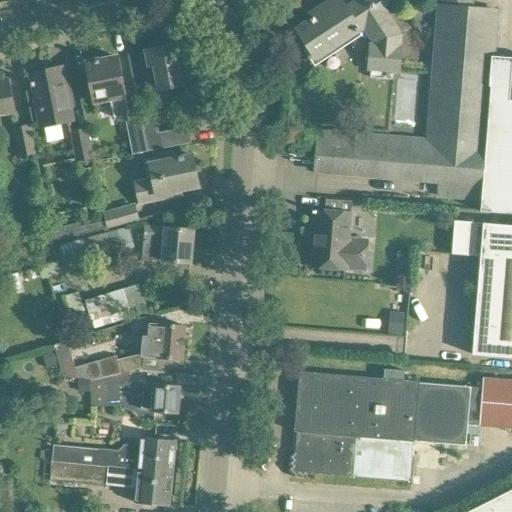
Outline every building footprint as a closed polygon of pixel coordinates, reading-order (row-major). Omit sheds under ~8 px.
[(317,59),(334,48),(334,47),(331,42),(354,27),(357,32),(360,31),(346,9),(340,0),(332,0),(311,14),(313,17),(310,19),(311,20),(298,29),(317,59)] [(377,0),(360,0),(346,9),(360,31),(366,27),(378,46),(372,46),(369,70),(398,72),(400,48),(399,47),(400,35),(383,9),(377,0)] [(470,0),(443,0),(447,7),(439,6),(436,38),(433,73),(428,140),(486,145),(481,199),(483,199),(482,212),(511,214),(511,58),(493,57),(497,11),(474,9),(470,0)] [(144,49),(148,68),(153,67),(158,91),(177,87),(180,100),(192,97),(185,58),(180,59),(176,43),(144,49)] [(86,61),(90,81),(94,102),(110,99),(114,117),(129,114),(117,57),(98,60),(98,59),(86,61)] [(30,74),(32,82),(41,126),(72,119),(61,67),(30,74)] [(0,114),(13,112),(11,99),(8,80),(0,80),(0,114)] [(189,127),(159,133),(156,115),(141,117),(148,151),(159,149),(192,142),(189,127)] [(132,155),(148,151),(141,117),(125,121),(132,155)] [(20,155),(34,152),(29,126),(15,129),(20,155)] [(76,160),(92,157),(87,129),(71,132),(76,160)] [(481,199),(486,145),(428,140),(319,131),(316,171),(440,182),(439,196),(481,199)] [(140,202),(153,200),(172,196),(172,191),(198,186),(191,155),(183,156),(183,155),(178,156),(178,157),(150,163),(153,180),(136,183),(140,202)] [(133,206),(103,215),(107,229),(137,220),(133,206)] [(314,235),(312,266),(364,270),(367,238),(349,237),(351,213),(313,210),(311,235),(314,235)] [(54,243),(104,231),(101,217),(51,229),(54,243)] [(471,355),(511,358),(511,225),(455,220),(452,254),(480,257),(471,355)] [(142,259),(171,261),(191,263),(194,229),(165,227),(145,225),(142,259)] [(133,247),(128,227),(59,245),(64,262),(86,256),(87,259),(133,247)] [(38,267),(41,279),(61,273),(58,262),(38,267)] [(69,315),(84,311),(78,292),(64,296),(69,315)] [(390,312),(389,332),(402,333),(403,313),(390,312)] [(86,324),(78,326),(81,335),(89,332),(86,324)] [(118,361),(121,373),(129,371),(142,368),(143,356),(182,360),(185,326),(160,324),(160,325),(149,324),(148,336),(142,336),(141,354),(118,361)] [(66,342),(55,345),(64,376),(77,377),(66,342)] [(55,345),(53,345),(55,350),(41,354),(46,368),(59,365),(63,376),(64,376),(55,345)] [(116,355),(83,365),(86,375),(90,378),(94,379),(121,373),(118,361),(116,355)] [(312,473),(353,476),(410,481),(414,441),(465,445),(466,432),(478,433),(479,425),(511,427),(511,379),(483,377),(482,387),(418,382),(419,382),(403,380),(404,371),(384,369),(383,379),(299,372),(294,432),(297,432),(295,453),(289,458),(292,461),(289,464),(292,467),(288,470),(294,477),(298,474),(300,478),(304,474),(306,478),(312,473)] [(94,379),(90,378),(90,392),(91,407),(121,407),(120,387),(129,385),(129,371),(121,373),(94,379)] [(141,409),(158,411),(178,413),(180,386),(143,383),(141,409)] [(53,444),(51,462),(156,471),(156,468),(172,470),(175,440),(142,437),(141,446),(124,444),(118,449),(97,447),(97,449),(53,444)] [(156,471),(51,462),(50,480),(107,486),(108,479),(137,482),(135,502),(169,506),(172,470),(156,468),(156,471)] [(511,511),(511,488),(464,511),(511,511)]
